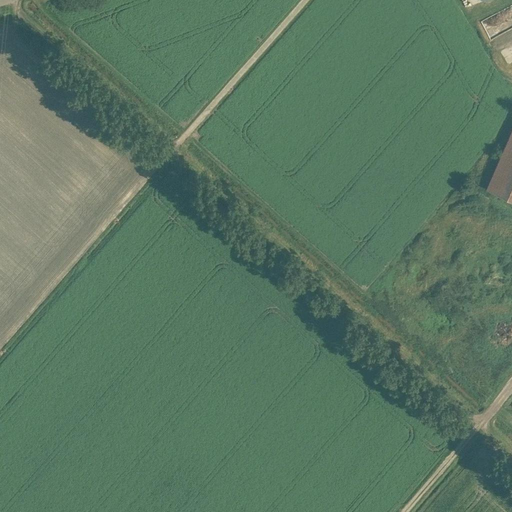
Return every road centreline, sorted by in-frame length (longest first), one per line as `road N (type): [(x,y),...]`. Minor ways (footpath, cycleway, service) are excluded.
road 1 (track): [(0,352),(309,0)]
road 2 (track): [(406,511),(511,390)]
